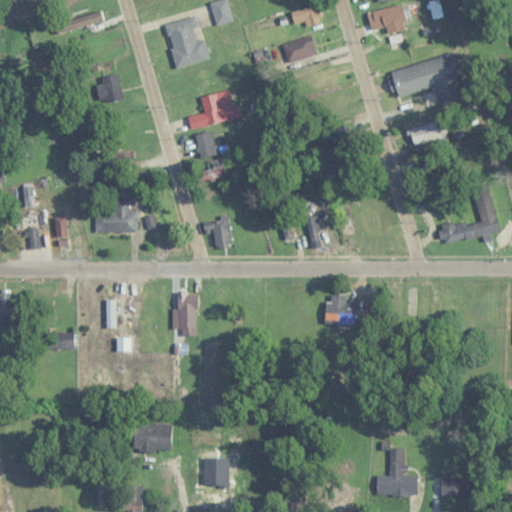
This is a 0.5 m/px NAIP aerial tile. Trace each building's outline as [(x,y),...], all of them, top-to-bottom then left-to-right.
[(442,14),(438,1),(430,3),(434,17),(442,14)] [(291,13),(296,28),(322,20),(317,4),(291,13)] [(387,34),(410,28),(404,4),(367,13),(371,30),(386,26),(387,34)] [(204,39),(196,41),(193,28),(198,27),(195,17),(165,25),(176,68),(210,59),(204,39)] [(288,63),(316,53),(310,36),(282,45),(288,63)] [(466,100),(453,54),(389,71),(396,97),(435,87),(440,107),(466,100)] [(339,86),(333,65),(309,72),(314,92),(339,86)] [(201,96),(204,113),(188,117),(191,128),(241,117),(238,105),(233,107),(229,90),(201,96)] [(408,129),(412,146),(443,138),(438,121),(408,129)] [(331,133),(340,149),(353,141),(344,125),(331,133)] [(211,130),(195,135),(201,158),(217,154),(211,130)] [(222,168),(221,160),(207,163),(209,171),(222,168)] [(473,188),(480,220),(440,228),(444,244),(499,233),(489,184),(473,188)] [(137,210),(129,210),(129,201),(113,201),(114,213),(94,213),(94,233),(137,233),(137,210)] [(323,246),(315,216),(304,219),(312,249),(323,246)] [(0,243),(11,243),(10,217),(0,218),(0,243)] [(204,233),(213,232),(215,249),(232,247),(228,218),(202,221),(204,233)] [(65,219),(56,219),(56,235),(65,235),(65,219)] [(37,229),(25,231),(28,250),(41,248),(37,229)] [(178,335),(197,335),(197,293),(178,293),(178,335)] [(14,296),(0,296),(0,323),(14,323),(14,296)] [(346,296),(326,296),(326,325),(354,325),(354,303),(346,303),(346,296)] [(115,327),(115,300),(106,300),(106,327),(115,327)] [(144,310),(159,309),(158,302),(144,303),(144,310)] [(74,333),(50,333),(50,349),(74,349),(74,333)] [(171,452),(171,424),(135,424),(135,452),(171,452)] [(417,476),(403,476),(403,449),(390,449),(390,476),(376,476),(376,495),(417,495),(417,476)] [(469,495),(469,478),(441,478),(441,495),(469,495)] [(344,482),(326,482),(326,507),(344,507),(344,482)] [(141,511),(142,486),(123,486),(123,511),(141,511)]
